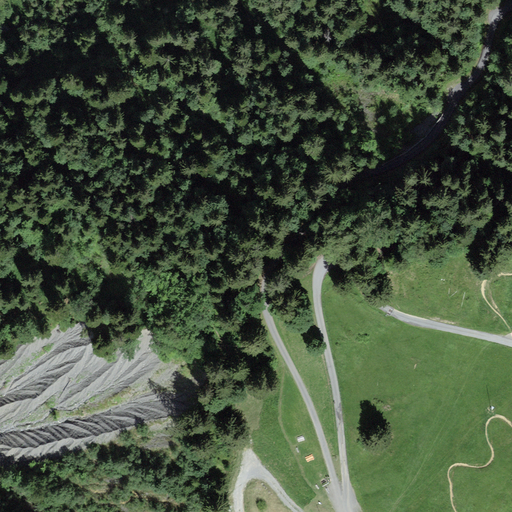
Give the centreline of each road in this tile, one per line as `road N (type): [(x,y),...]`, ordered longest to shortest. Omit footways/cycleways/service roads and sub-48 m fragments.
road 1 (track): [(511,4),(494,14),(478,71),(453,91),(438,131),(387,168),(345,179),(268,273),(268,321),(312,411)]
road 2 (unclassified): [(511,343),(398,314),(365,295),(344,261),(326,262),(316,295),(337,402),(341,501)]
